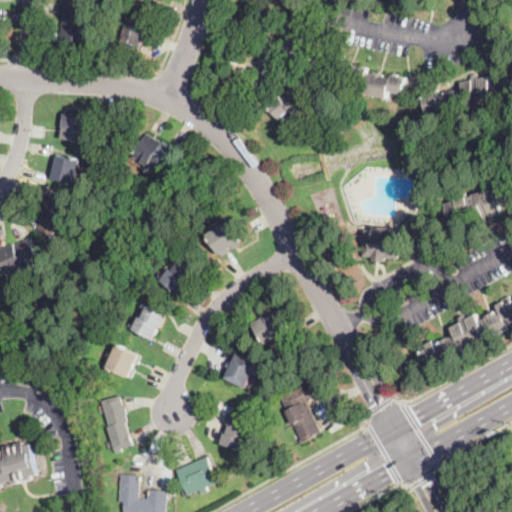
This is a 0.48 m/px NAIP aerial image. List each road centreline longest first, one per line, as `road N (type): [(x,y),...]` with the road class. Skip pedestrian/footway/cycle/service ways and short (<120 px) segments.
road 1 (tertiary): [(0,77),(122,87),(207,123),(251,169),(395,424)]
road 2 (primary): [(511,359),(236,511)]
road 3 (residential): [(175,412),(177,383),(215,309),(299,252)]
road 4 (primary): [(324,511),(511,409)]
road 5 (residential): [(0,390),(37,397),(70,424),(74,511)]
road 6 (primary): [(286,511),(368,465),(395,424)]
road 7 (primary): [(511,376),(436,422),(421,436),(413,464)]
